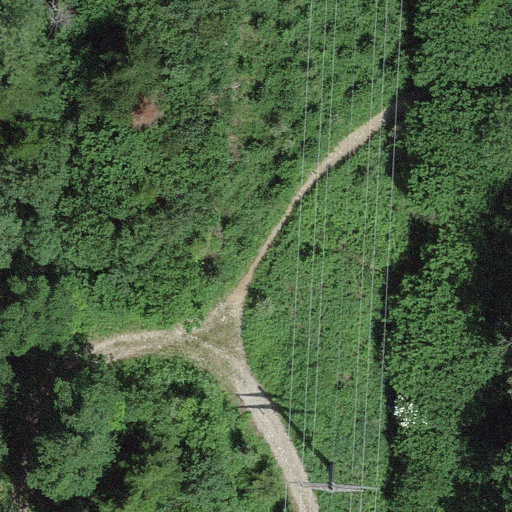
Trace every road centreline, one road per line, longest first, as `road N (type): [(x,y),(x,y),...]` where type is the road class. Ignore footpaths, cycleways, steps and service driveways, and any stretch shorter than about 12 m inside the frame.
road 1 (track): [(8,511),(60,405),(183,343),(459,34),(511,20)]
road 2 (track): [(300,511),(255,404),(183,343)]
